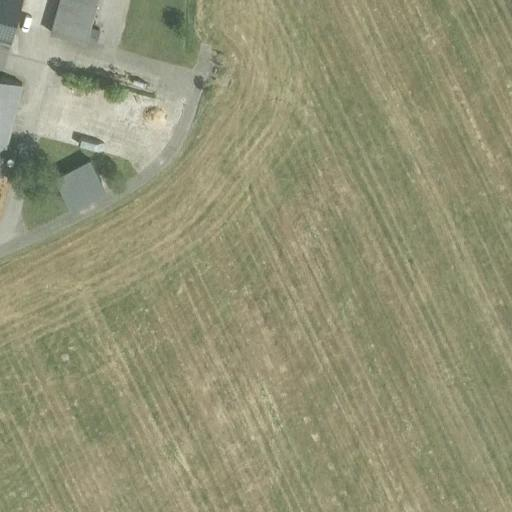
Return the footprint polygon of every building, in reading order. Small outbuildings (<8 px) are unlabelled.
[(0,0),(0,36),(3,37),(12,40),(22,0),(0,0)] [(60,0),(51,32),(86,42),(91,26),(97,0),(60,0)] [(159,40),(115,31),(110,49),(155,59),(159,40)] [(146,86),(148,77),(127,73),(126,82),(146,86)] [(0,77),(0,170),(23,84),(0,77)] [(92,160),(56,178),(67,200),(103,181),(92,160)]
